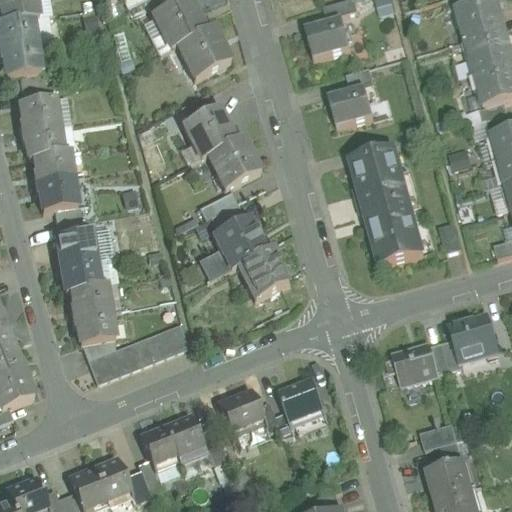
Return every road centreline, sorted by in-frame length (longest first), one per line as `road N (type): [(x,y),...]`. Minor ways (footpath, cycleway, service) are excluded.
road 1 (residential): [(248,0),(340,327)]
road 2 (residential): [(65,436),(340,327)]
road 3 (residential): [(0,190),(65,436)]
road 4 (residential): [(340,327),(395,511)]
road 5 (residential): [(340,327),(511,275)]
